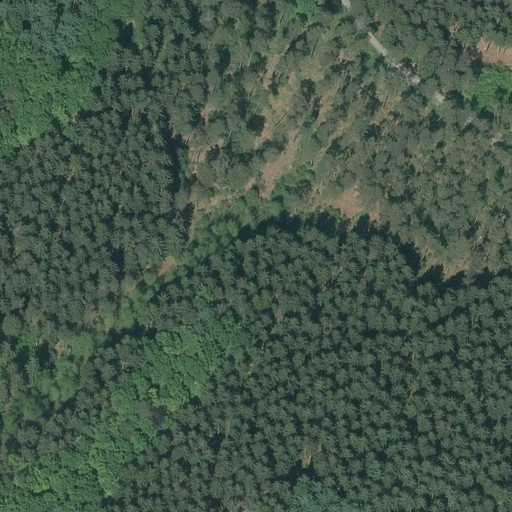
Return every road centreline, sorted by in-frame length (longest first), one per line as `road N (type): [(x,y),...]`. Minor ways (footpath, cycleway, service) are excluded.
road 1 (unknown): [(144,0),(84,103),(0,177)]
road 2 (track): [(497,140),(405,77),(342,0)]
